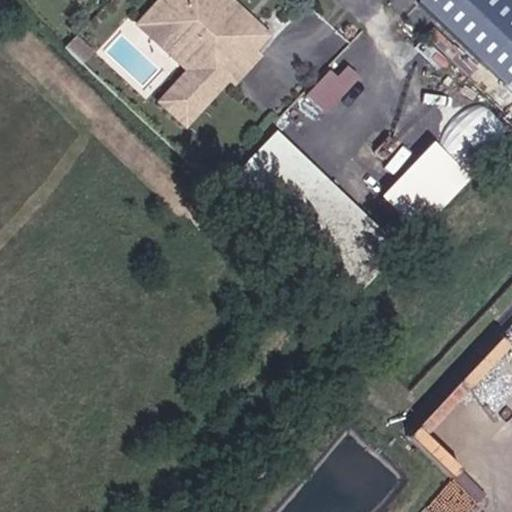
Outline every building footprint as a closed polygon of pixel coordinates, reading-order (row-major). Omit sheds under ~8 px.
[(161,0),(140,23),(153,37),(159,30),(179,48),(173,55),(188,69),(159,100),(182,122),(226,76),(231,81),(255,56),(249,51),(227,29),(234,22),(210,0),(161,0)] [(227,29),(249,51),(264,35),(226,0),(210,0),(234,22),(227,29)] [(511,0),(425,0),(511,85),(511,0)] [(153,37),(173,55),(179,48),(159,30),(153,37)] [(67,46),(82,60),(91,51),(76,37),(67,46)] [(349,63),(338,74),(330,67),(305,92),(329,114),(364,77),(349,63)] [(511,123),(511,104),(503,114),(511,123)] [(492,126),(510,141),(511,139),(511,123),(503,114),(492,126)] [(393,260),(317,185),(282,221),(357,296),(393,260)] [(483,339),(408,422),(432,443),(511,354),(511,337),(506,332),(492,348),(483,339)] [(511,365),(437,432),(452,448),(511,395),(511,365)]
